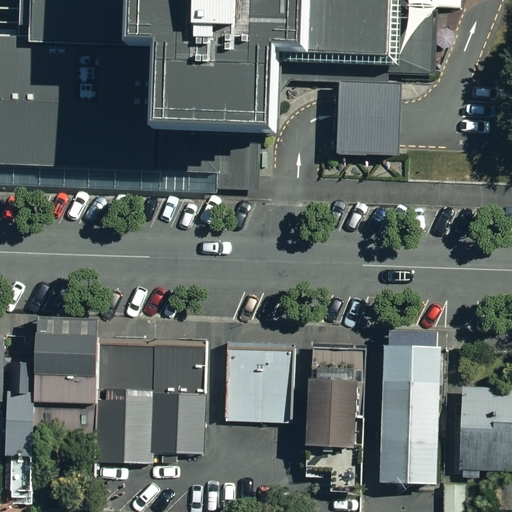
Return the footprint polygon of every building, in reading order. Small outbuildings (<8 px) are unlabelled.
[(0,0),(0,168),(219,176),(224,176),(226,144),(263,146),(287,147),(289,78),(290,65),(318,66),(318,60),(336,60),(392,63),(435,65),(438,2),(452,2),(454,0),(0,0)] [(402,159),(405,87),(343,84),(340,157),(402,159)] [(219,176),(0,168),(0,187),(219,194),(219,176)] [(392,334),(392,348),(434,350),(435,335),(392,334)] [(99,410),(100,349),(100,341),(41,339),(38,408),(99,410)] [(153,350),(151,453),(204,454),(205,423),(206,342),(153,341),(153,350)] [(296,345),(226,343),(224,423),(271,424),(295,423),(296,345)] [(436,486),(440,350),(434,350),(392,348),(385,348),(381,485),(436,486)] [(151,453),(153,350),(100,349),(99,410),(97,462),(151,463),(151,453)] [(356,354),(311,352),(310,370),(354,373),(356,354)] [(303,446),(349,448),(350,421),(358,421),(359,383),(305,381),(303,446)] [(511,390),(460,390),(458,480),(475,480),(475,471),(511,471),(511,390)] [(29,455),(31,400),(6,400),(5,454),(29,455)] [(465,511),(467,486),(444,486),(443,511),(465,511)]
